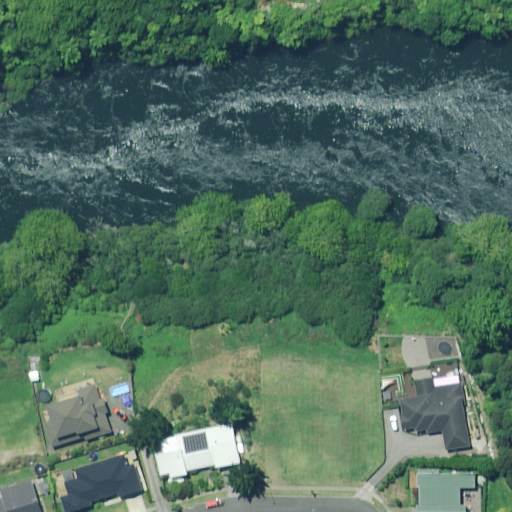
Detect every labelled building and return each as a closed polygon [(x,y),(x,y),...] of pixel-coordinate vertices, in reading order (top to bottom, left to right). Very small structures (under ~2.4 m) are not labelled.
[(444,429),(447,448),(474,445),(465,378),(439,382),(438,373),(416,376),(418,392),(404,394),(408,427),(417,425),(417,429),(430,427),(430,430),(444,429)] [(89,437),(115,430),(109,410),(114,409),(109,392),(105,393),(101,380),(83,385),(84,390),(54,398),(59,417),(49,420),(56,442),(87,433),(89,437)] [(236,419),(158,436),(165,471),(174,469),(175,474),(193,470),(192,467),(221,460),(222,463),(245,459),(236,419)] [(122,494),(147,487),(139,459),(132,461),(129,451),(79,464),(81,473),(67,477),(71,491),(65,493),(70,510),(96,503),(95,497),(122,490),(122,494)] [(424,511),(480,511),(480,508),(471,508),(471,500),(465,500),(465,483),(480,483),(480,467),(424,468),(424,511)] [(0,511),(46,511),(36,476),(5,485),(7,493),(0,494),(0,511)]
